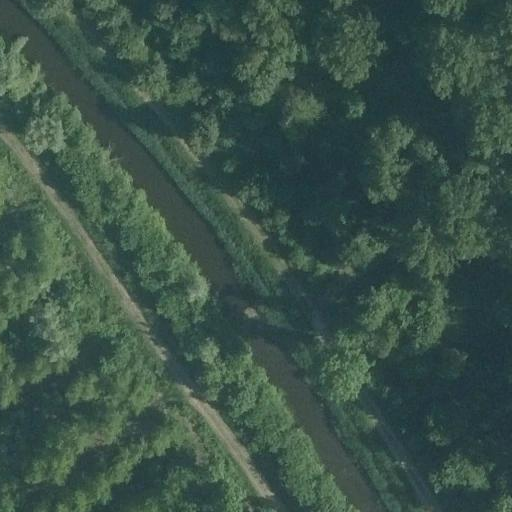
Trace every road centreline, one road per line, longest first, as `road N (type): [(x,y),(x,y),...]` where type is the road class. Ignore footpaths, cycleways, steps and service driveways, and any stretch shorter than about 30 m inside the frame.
road 1 (unknown): [(51,0),(166,123),(423,511)]
road 2 (unknown): [(300,315),(416,247),(471,244),(511,264)]
